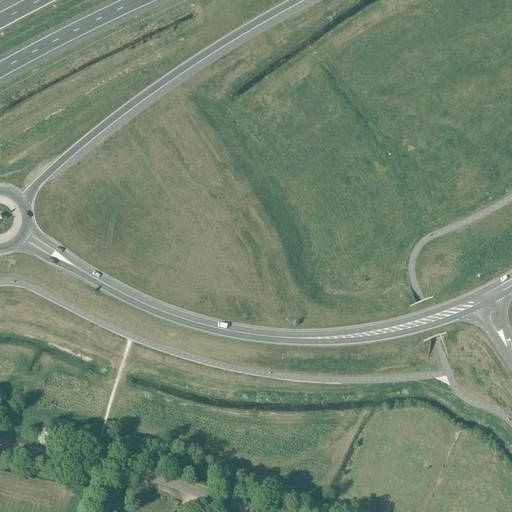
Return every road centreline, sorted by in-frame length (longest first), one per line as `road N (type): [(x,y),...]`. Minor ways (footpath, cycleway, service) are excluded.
road 1 (track): [(0,376),(134,424),(126,408),(136,398),(237,423),(311,427),(321,440),(311,455),(257,461),(140,426)]
road 2 (motorway): [(24,205),(40,181),(141,98),(297,0)]
road 3 (unclassified): [(0,442),(181,486),(244,511)]
road 4 (tertiary): [(72,265),(204,325),(310,338)]
road 5 (tertiary): [(480,293),(420,317),(310,338)]
road 6 (tertiary): [(310,338),(386,336),(477,305)]
road 7 (motorway): [(0,70),(141,0)]
